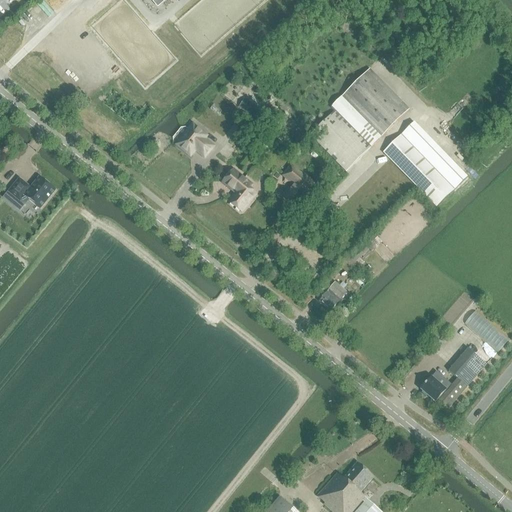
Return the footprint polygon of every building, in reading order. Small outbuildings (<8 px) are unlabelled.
[(460,0),(456,4),(463,11),(471,3),(467,0),(460,0)] [(330,111),(334,114),(370,150),(383,137),(410,110),(370,71),(343,98),(330,111)] [(247,114),(250,110),(258,115),(261,111),(244,100),(239,108),(247,114)] [(370,150),(334,114),(313,135),(349,171),(370,150)] [(256,132),(260,126),(252,120),(248,126),(256,132)] [(433,169),(447,156),(415,123),(384,153),(436,208),(454,192),(433,169)] [(196,150),(199,152),(198,153),(204,158),(213,147),(204,140),(207,137),(193,125),(176,146),(188,154),(189,155),(191,155),(193,154),(196,150)] [(285,198),(297,207),(314,186),(291,167),(283,176),(295,186),(285,198)] [(233,189),(234,190),(237,193),(229,203),(241,213),(256,195),(246,187),(249,183),(233,171),(223,183),(232,190),(233,189)] [(28,200),(40,209),(55,191),(40,178),(31,189),(20,180),(9,193),(24,205),(28,200)] [(371,251),(367,247),(353,259),(357,264),(371,251)] [(334,251),(329,257),(323,265),(330,272),(345,255),(337,248),(334,251)] [(317,279),(312,274),(299,288),(305,293),(317,279)] [(336,284),(319,303),(330,312),(339,302),(332,296),(334,295),(341,301),(347,293),(343,290),(339,286),(336,284)] [(461,376),(470,383),(485,366),(467,351),(453,368),(449,373),(457,380),(461,376)] [(447,410),(470,383),(461,376),(457,380),(452,386),(436,372),(431,378),(420,391),(432,400),(435,403),(440,397),(441,398),(438,402),(447,410)] [(338,476),(317,499),(325,506),(324,507),(330,511),(354,511),(360,506),(362,508),(358,511),(378,511),(367,502),(367,503),(365,501),(365,500),(359,496),(374,480),(357,465),(343,481),(338,476)] [(295,511),(280,499),(269,511),(295,511)]
